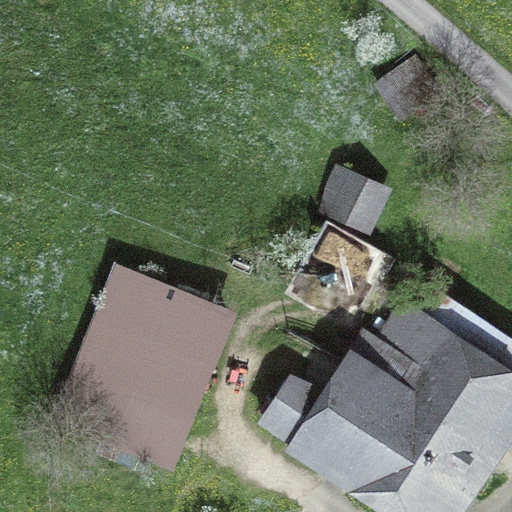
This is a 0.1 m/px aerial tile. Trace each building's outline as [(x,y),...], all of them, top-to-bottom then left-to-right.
[(397,109),(434,82),(415,57),(378,84),(397,109)] [(381,193),(345,174),(327,209),(364,228),(381,193)] [(395,261),(325,222),(284,296),(354,335),(395,261)] [(225,315),(118,274),(62,418),(169,460),(225,315)] [(330,466),(336,457),(423,511),(436,511),(511,390),(511,379),(394,306),(353,371),(315,350),(296,381),(286,376),(258,421),(330,466)]
